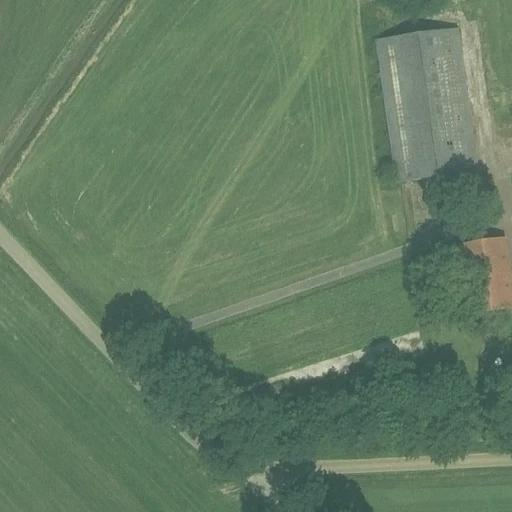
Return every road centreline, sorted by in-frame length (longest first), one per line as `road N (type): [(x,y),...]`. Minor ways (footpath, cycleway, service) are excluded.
road 1 (unclassified): [(265,474),(215,458),(192,439),(0,238)]
road 2 (unclassified): [(265,474),(511,463)]
